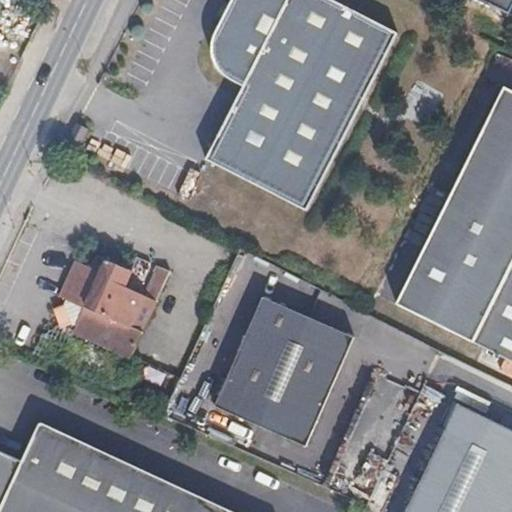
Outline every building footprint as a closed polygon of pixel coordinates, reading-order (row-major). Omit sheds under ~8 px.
[(405,37),(332,0),(241,0),(224,32),(224,34),(223,36),(222,39),(221,41),(221,44),(220,47),(220,49),(220,52),(220,55),(221,57),(221,60),(222,62),(223,65),(224,67),(226,70),(227,72),(229,74),(231,76),(233,78),(235,80),(237,81),(239,83),(241,84),(250,88),(212,162),(313,215),(405,37)] [(511,0),(478,0),(511,17),(511,0)] [(478,346),(511,277),(511,92),(510,91),(401,308),(454,334),(478,346)] [(93,134),(82,128),(68,154),(79,160),(93,134)] [(74,331),(75,332),(131,359),(170,273),(157,267),(143,297),(125,288),(131,273),(108,263),(102,275),(81,265),(66,299),(71,301),(69,305),(72,324),(77,326),(74,331)] [(511,277),(478,346),(511,363),(511,277)] [(360,340),(269,299),(220,409),(311,449),(360,340)] [(75,332),(58,369),(94,386),(97,388),(111,394),(114,396),(131,359),(75,332)] [(511,511),(511,431),(462,407),(410,511),(511,511)] [(22,463),(0,453),(0,511),(229,511),(40,425),(34,426),(33,429),(38,431),(43,433),(28,466),(22,463)] [(38,431),(22,463),(28,466),(43,433),(38,431)]
